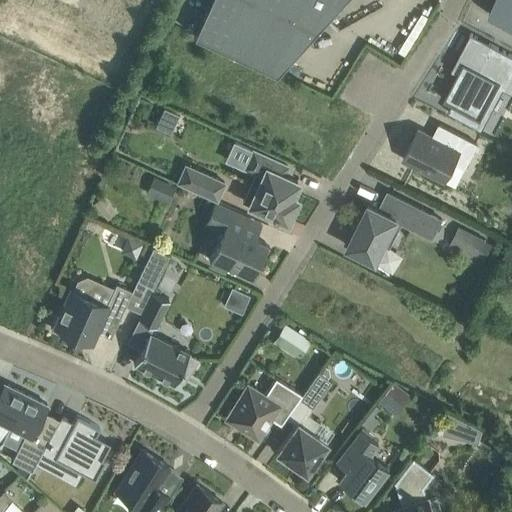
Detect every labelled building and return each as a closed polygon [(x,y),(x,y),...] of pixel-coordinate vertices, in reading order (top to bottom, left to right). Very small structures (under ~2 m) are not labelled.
[(205,0),(190,32),(277,71),(340,0),(205,0)] [(511,0),(495,0),(490,13),(511,23),(511,0)] [(464,60),(444,98),(453,103),(449,110),(482,128),(483,126),(478,123),(500,83),(511,88),(511,53),(490,42),(489,43),(491,44),(478,68),(464,60)] [(170,132),(179,113),(164,107),(156,125),(170,132)] [(466,166),(478,143),(440,123),(439,124),(444,127),(440,136),(438,134),(434,136),(419,128),(403,157),(445,179),(455,161),(466,166)] [(250,202),(287,219),(289,214),(292,216),(298,202),(295,201),(297,197),(291,194),(298,180),(284,173),(288,164),(254,149),(246,166),(257,171),(253,181),(259,183),(250,202)] [(216,198),(224,181),(186,164),(178,181),(216,198)] [(147,193),(158,197),(165,180),(155,175),(147,193)] [(390,244),(400,224),(401,221),(434,237),(443,218),(388,191),(380,207),(369,202),(348,245),(357,250),(355,253),(366,258),(368,255),(377,259),(385,242),(390,244)] [(266,241),(257,237),(235,227),(241,215),(215,203),(208,218),(209,219),(210,217),(225,224),(209,259),(224,265),(226,260),(252,272),(259,256),(261,257),(261,258),(262,258),(270,245),(269,245),(268,245),(265,244),(266,241)] [(459,225),(450,243),(477,256),(485,238),(459,225)] [(143,241),(128,234),(121,250),(136,257),(143,241)] [(377,260),(394,269),(402,252),(385,244),(377,260)] [(511,246),(509,245),(501,261),(511,266),(511,246)] [(153,246),(137,278),(153,286),(169,254),(153,246)] [(107,304),(71,288),(59,316),(57,315),(51,326),(63,331),(64,329),(80,336),(82,332),(93,337),(96,330),(111,337),(132,289),(116,282),(107,304)] [(233,284),(225,301),(243,309),(251,292),(233,284)] [(170,300),(153,292),(140,317),(157,326),(170,300)] [(273,340),(299,357),(311,339),(285,322),(273,340)] [(150,330),(134,362),(175,382),(181,370),(187,374),(198,357),(189,353),(190,351),(150,330)] [(320,371),(326,376),(329,372),(329,365),(325,363),(320,371)] [(302,393),(299,396),(300,397),(313,406),(331,379),(326,376),(320,371),(318,370),(302,393)] [(258,436),(263,427),(271,416),(281,423),(300,397),(299,396),(302,393),(276,376),(265,393),(248,382),(226,416),(258,436)] [(0,418),(9,423),(24,389),(2,380),(0,385),(0,418)] [(396,413),(411,394),(393,380),(378,399),(396,413)] [(46,399),(24,389),(9,423),(24,429),(13,454),(33,463),(47,432),(34,427),(46,399)] [(380,419),(374,414),(380,406),(376,403),(362,421),(372,429),(380,419)] [(305,410),(277,449),(280,451),(281,455),(284,458),(288,460),(292,460),(307,470),(312,462),(322,469),(329,459),(319,452),(327,441),(313,431),(320,421),(305,410)] [(441,425),(457,433),(464,418),(447,410),(441,425)] [(51,436),(36,462),(58,475),(65,463),(95,480),(106,460),(103,458),(111,443),(97,435),(101,428),(79,415),(63,443),(51,436)] [(361,500),(367,492),(371,486),(372,488),(383,474),(381,473),(385,468),(371,457),(373,454),(370,451),(378,441),(360,427),(336,459),(346,466),(345,468),(349,471),(342,480),(352,488),(350,491),(361,500)] [(169,465),(143,448),(117,489),(136,500),(132,506),(141,511),(155,511),(168,493),(156,485),(169,465)] [(442,511),(437,496),(429,498),(428,496),(426,496),(422,485),(432,472),(413,458),(395,481),(403,504),(393,507),(394,511),(442,511)] [(197,482),(191,490),(175,511),(213,511),(222,500),(197,482)] [(0,511),(4,511),(3,510),(13,497),(5,488),(0,492),(0,511)] [(77,504),(76,506),(71,511),(88,511),(89,511),(78,503),(77,504)]
